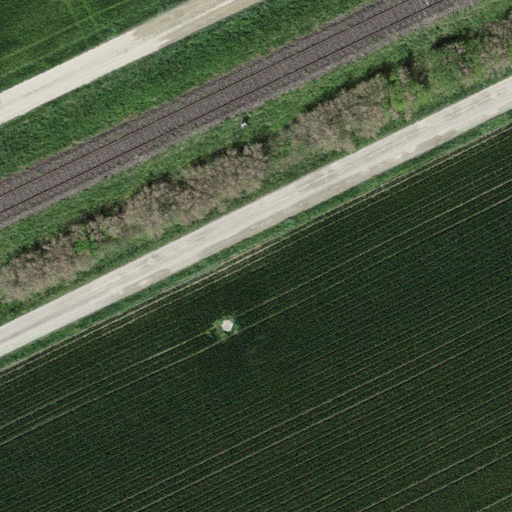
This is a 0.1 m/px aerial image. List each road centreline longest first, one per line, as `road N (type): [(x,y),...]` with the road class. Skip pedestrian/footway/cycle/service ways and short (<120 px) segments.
road 1 (track): [(511,98),(0,346)]
road 2 (track): [(0,108),(230,0)]
